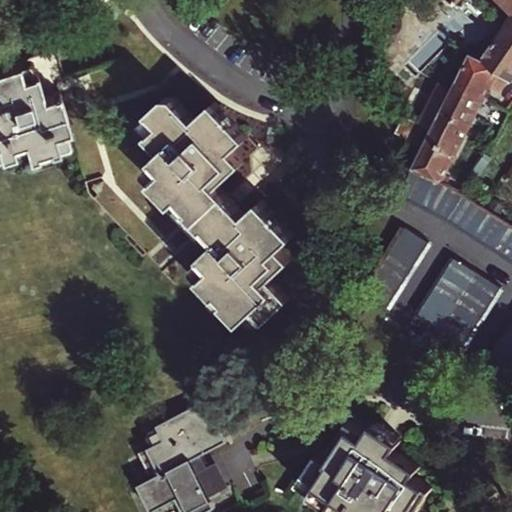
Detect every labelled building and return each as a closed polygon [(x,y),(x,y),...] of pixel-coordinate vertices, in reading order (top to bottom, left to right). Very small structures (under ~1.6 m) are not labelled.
[(511,22),(487,59),(474,52),(460,79),(486,94),(500,70),(511,76),(511,75),(511,0),(454,0),(458,3),(460,0),(508,0),(511,3),(511,22)] [(28,69),(40,65),(37,56),(33,54),(25,57),(28,69)] [(0,136),(2,136),(6,149),(6,151),(33,144),(35,152),(65,142),(65,141),(61,128),(73,125),(75,124),(64,85),(49,89),(42,65),(40,65),(28,69),(25,57),(24,55),(0,63),(0,136)] [(460,79),(445,105),(471,120),(486,94),(460,79)] [(173,166),(163,175),(161,177),(221,240),(210,250),(212,252),(221,262),(212,271),(210,272),(251,316),(253,314),(262,305),(272,315),(273,316),(299,292),(280,273),(301,253),(290,241),(304,228),(270,192),(254,207),(228,179),(252,156),(241,145),(255,131),(221,95),(203,113),(183,92),(172,91),(155,107),(157,109),(164,117),(154,126),(170,144),(160,153),(162,154),(173,166)] [(471,120),(445,105),(435,123),(430,134),(455,149),(471,120)] [(400,125),(427,140),(430,134),(435,123),(409,108),(400,125)] [(164,117),(157,109),(149,117),(149,120),(154,126),(164,117)] [(76,133),(73,125),(61,128),(65,141),(73,138),(76,133)] [(430,134),(427,140),(414,163),(445,180),(448,175),(442,172),(455,149),(430,134)] [(173,166),(162,154),(156,160),(155,167),(163,175),(173,166)] [(511,222),(445,180),(414,163),(400,189),(449,215),(511,254),(511,222)] [(427,239),(403,224),(362,288),(386,303),(427,239)] [(221,262),(212,252),(205,259),(205,263),(212,271),(221,262)] [(501,285),(453,255),(417,311),(466,342),(501,285)] [(262,305),(253,314),(260,321),(265,321),(272,315),(262,305)] [(511,323),(491,357),(511,370),(511,323)] [(438,361),(428,355),(409,384),(420,390),(438,361)] [(216,411),(208,397),(166,420),(168,422),(159,427),(158,431),(162,440),(149,448),(162,473),(148,480),(165,511),(204,511),(225,501),(218,489),(206,467),(219,460),(212,449),(237,436),(222,408),(216,411)] [(320,443),(300,473),(355,510),(353,511),(409,511),(415,505),(417,506),(434,481),(416,468),(422,459),(396,442),(401,434),(399,432),(400,430),(395,426),(379,415),(377,417),(375,415),(369,423),(350,411),(331,440),(333,441),(329,449),(320,443)] [(226,456),(219,460),(206,467),(218,489),(238,479),(226,456)]
